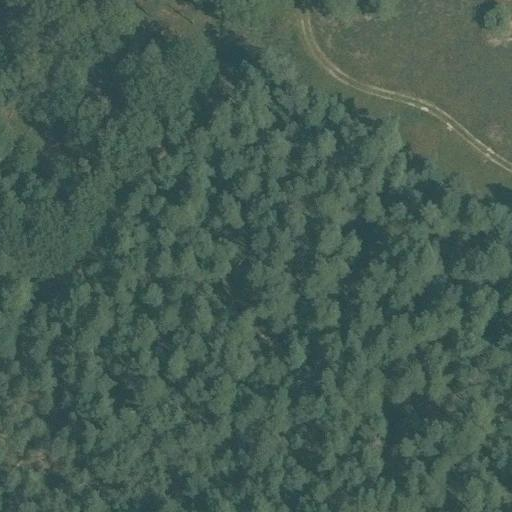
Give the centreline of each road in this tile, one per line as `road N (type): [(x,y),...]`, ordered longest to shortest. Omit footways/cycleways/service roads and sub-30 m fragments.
road 1 (track): [(304,0),(49,288),(0,357)]
road 2 (track): [(511,169),(437,112),(327,66),(305,19),(306,0)]
